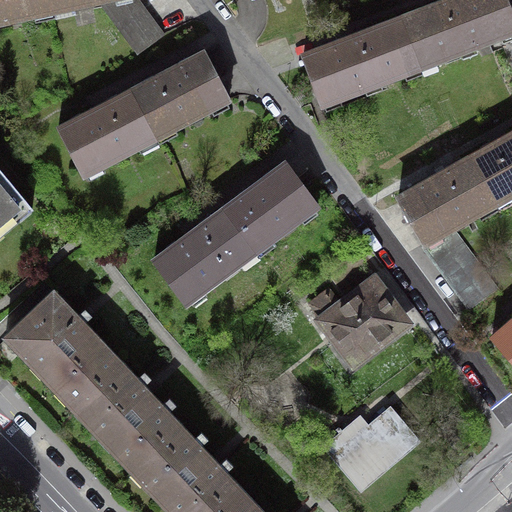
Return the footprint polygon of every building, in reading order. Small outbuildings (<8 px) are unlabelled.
[(0,0),(0,23),(54,11),(51,0),(0,0)] [(51,0),(54,11),(105,0),(106,5),(102,6),(138,54),(164,34),(138,0),(51,0)] [(450,0),(401,19),(420,68),(477,46),(481,57),(493,52),(489,41),(511,32),(511,14),(506,0),(450,0)] [(322,105),(420,68),(401,19),(373,29),(352,37),(303,56),(322,105)] [(168,72),(132,91),(156,138),(229,100),(205,53),(168,72)] [(83,176),(156,138),(132,91),(96,110),(59,129),(83,176)] [(470,158),(495,204),(511,194),(511,134),(505,138),(470,158)] [(495,204),(470,158),(434,178),(398,198),(424,244),(471,307),(497,288),(456,232),(452,234),(450,230),(495,204)] [(224,209),(255,252),(318,206),(286,163),(255,186),(224,209)] [(0,226),(28,203),(0,170),(0,226)] [(255,252),(224,209),(189,235),(154,261),(186,303),(255,252)] [(403,322),(374,282),(341,307),(335,298),(328,289),(311,302),(353,359),(403,322)] [(80,408),(125,365),(81,318),(57,292),(58,291),(57,290),(10,334),(80,408)] [(511,321),(493,338),(511,359),(511,321)] [(149,390),(125,365),(80,408),(137,468),(182,425),(149,390)] [(419,441),(390,407),(357,435),(353,430),(349,426),(324,447),(361,491),(419,441)] [(464,431),(454,419),(441,429),(452,442),(458,436),(464,431)] [(215,459),(182,425),(137,468),(178,511),(210,511),(239,485),(215,459)] [(264,511),(260,507),(239,485),(210,511),(264,511)]
